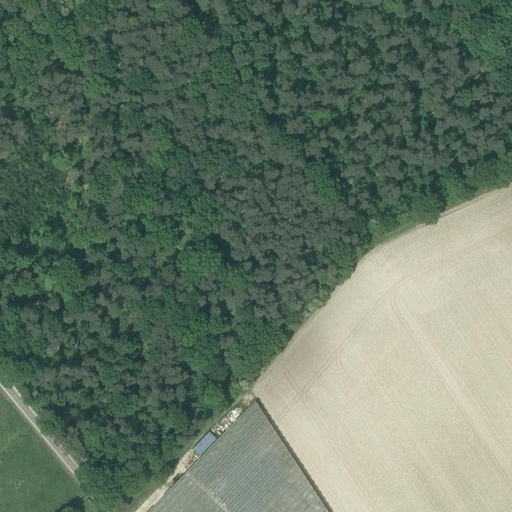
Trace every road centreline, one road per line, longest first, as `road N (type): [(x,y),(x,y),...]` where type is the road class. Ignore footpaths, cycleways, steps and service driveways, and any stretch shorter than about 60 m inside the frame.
road 1 (track): [(364,240),(140,0)]
road 2 (unclassified): [(109,511),(0,377)]
road 3 (track): [(127,511),(238,390)]
road 4 (track): [(364,240),(511,170)]
road 5 (track): [(429,0),(511,90)]
